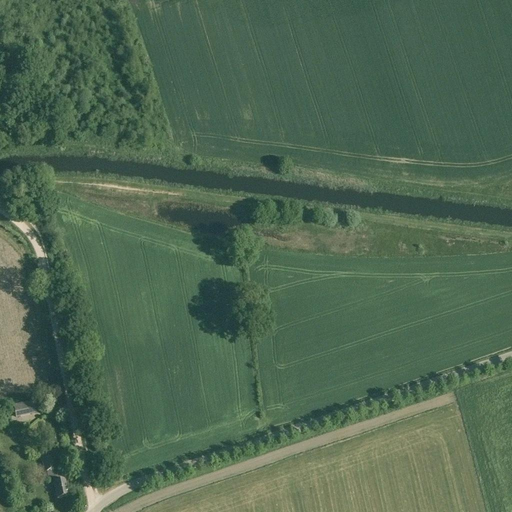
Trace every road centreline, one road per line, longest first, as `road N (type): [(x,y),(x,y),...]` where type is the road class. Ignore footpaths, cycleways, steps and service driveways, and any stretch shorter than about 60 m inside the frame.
road 1 (unclassified): [(92,511),(129,485),(511,355)]
road 2 (track): [(94,509),(37,241),(0,209)]
